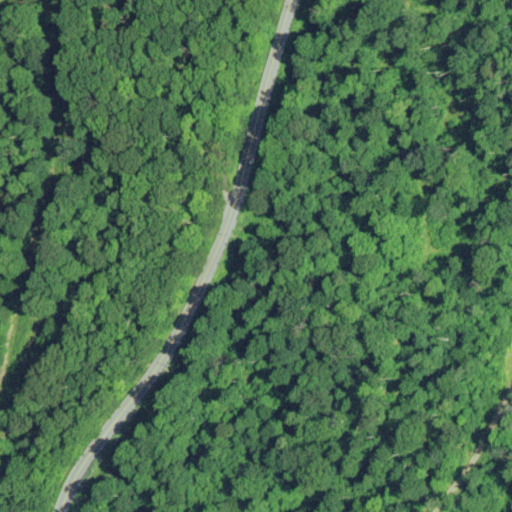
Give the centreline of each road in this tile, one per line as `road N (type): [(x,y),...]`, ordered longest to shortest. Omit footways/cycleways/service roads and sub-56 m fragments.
road 1 (tertiary): [(56,511),(227,161),(272,0)]
road 2 (track): [(338,511),(511,130)]
road 3 (residential): [(213,190),(168,0)]
